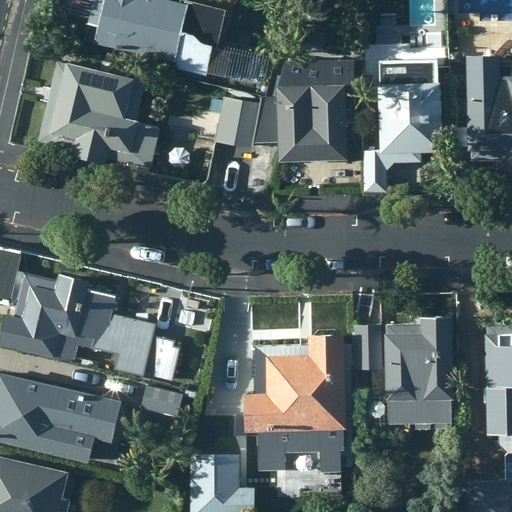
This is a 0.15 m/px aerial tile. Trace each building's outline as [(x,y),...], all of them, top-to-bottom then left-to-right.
[(94,26),(90,43),(173,63),(172,68),(205,76),(221,10),(179,0),(177,0),(177,3),(164,0),(89,0),(84,23),(94,26)] [(505,171),(511,170),(511,39),(505,40),(490,55),(460,56),(463,163),(505,162),(505,171)] [(394,164),(440,164),(438,54),(373,55),(374,148),(362,148),(362,193),(387,193),(387,171),(394,164)] [(133,123),(142,83),(54,62),(34,142),(69,151),(67,156),(101,164),(102,159),(147,170),(157,129),(133,123)] [(275,142),(275,164),(344,160),(342,107),(353,107),(352,78),(302,66),(299,78),(276,73),(273,88),(271,97),(259,100),(260,103),(221,96),(212,142),(250,149),(251,142),(275,142)] [(21,253),(0,247),(0,303),(9,305),(21,253)] [(54,281),(22,272),(11,318),(2,316),(0,325),(0,345),(71,362),(75,346),(125,358),(131,333),(121,330),(124,320),(109,317),(114,295),(86,288),(87,283),(56,275),(54,281)] [(171,297),(140,297),(140,317),(171,317),(171,297)] [(382,334),(386,425),(413,424),(412,430),(446,430),(446,424),(449,424),(448,319),(418,319),(419,325),(384,325),(384,334),(382,334)] [(356,370),(379,369),(378,325),(356,326),(356,370)] [(174,341),(150,335),(142,375),(171,381),(178,348),(173,347),(174,341)] [(511,335),(503,336),(503,340),(483,340),(484,437),(496,436),(497,449),(511,448),(511,335)] [(343,430),(340,337),(305,337),(306,355),(263,357),(264,394),(242,395),(243,432),(255,432),(257,470),(283,469),(282,452),(317,451),(318,472),(338,472),(337,451),(341,451),(340,430),(343,430)] [(0,443),(103,467),(119,402),(0,374),(0,443)] [(176,418),(181,394),(144,385),(138,408),(176,418)] [(238,454),(189,455),(188,511),(252,511),(253,488),(238,488),(238,454)] [(65,473),(0,457),(0,511),(66,511),(69,501),(59,498),(65,473)] [(461,479),(461,511),(506,511),(506,499),(511,498),(511,484),(507,484),(506,479),(461,479)]
